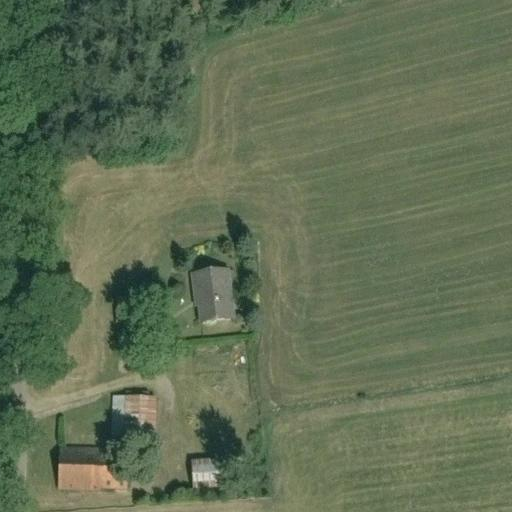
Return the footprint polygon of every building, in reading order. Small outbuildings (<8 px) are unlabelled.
[(225,274),(191,278),(194,301),(197,301),(200,326),(231,322),(225,274)] [(139,302),(120,300),(117,324),(139,326),(137,343),(154,344),(156,325),(137,323),(139,302)] [(124,400),(124,440),(154,440),(154,400),(124,400)] [(60,450),(58,490),(100,493),(100,490),(128,492),(130,454),(60,450)] [(193,493),(227,490),(224,462),(190,466),(193,493)]
